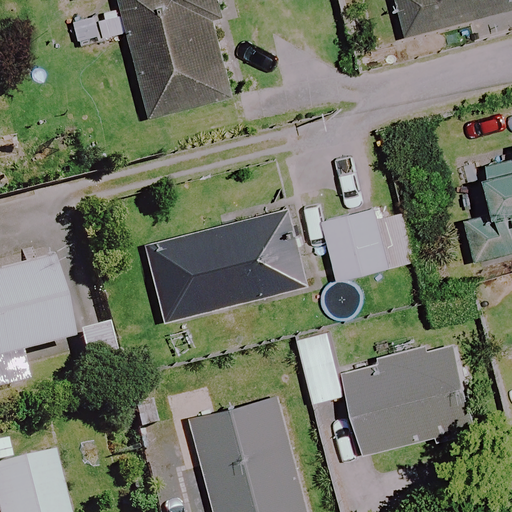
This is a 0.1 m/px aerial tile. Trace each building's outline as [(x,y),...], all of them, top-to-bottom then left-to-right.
[(227,0),(126,0),(158,116),(242,93),(221,16),(231,13),(227,0)] [(511,0),(403,0),(413,35),(511,8),(511,0)] [(511,157),(492,163),(503,209),(469,218),(480,262),(511,254),(511,157)] [(297,204),(153,240),(174,319),(317,283),(297,204)] [(365,210),(328,220),(343,279),(396,265),(381,206),(365,210)] [(52,259),(0,272),(0,388),(27,381),(20,354),(73,340),(52,259)] [(430,294),(438,327),(483,315),(475,283),(430,294)] [(91,329),(78,332),(88,371),(101,368),(117,364),(107,324),(91,329)] [(386,360),(350,369),(371,453),(443,434),(445,440),(470,433),(469,428),(483,424),(461,341),(435,348),(433,341),(385,354),(386,360)] [(316,511),(285,392),(195,415),(220,511),(316,511)] [(67,511),(52,453),(0,465),(0,511),(67,511)]
